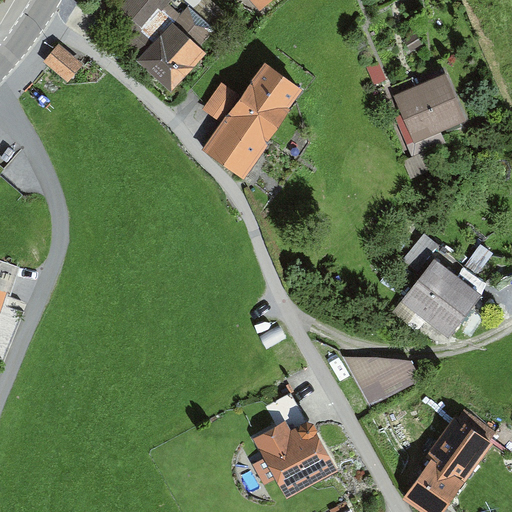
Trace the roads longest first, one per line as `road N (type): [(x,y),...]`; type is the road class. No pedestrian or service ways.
road 1 (residential): [(37,14),(199,138),(244,202),(318,368),(401,511)]
road 2 (residential): [(0,114),(32,142),(57,196),(63,244),(0,403)]
